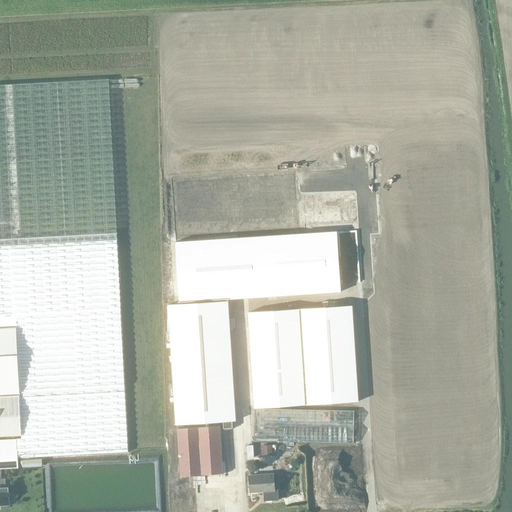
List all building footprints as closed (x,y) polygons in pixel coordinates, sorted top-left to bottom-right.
[(111,79),(0,84),(0,343),(15,343),(18,396),(20,436),(21,439),(17,439),(19,459),(129,453),(119,234),(111,79)] [(175,197),(178,240),(295,231),(291,187),(175,197)] [(337,233),(176,246),(181,305),(226,301),(342,292),(337,233)] [(232,421),(236,421),(226,301),(181,305),(165,306),(175,426),(223,422),(223,429),(232,428),(232,421)] [(352,306),(248,312),(254,408),(358,401),(352,306)] [(15,343),(0,343),(0,396),(18,396),(15,343)] [(18,396),(0,396),(0,436),(20,436),(18,396)] [(254,409),(254,441),(353,443),(354,411),(254,409)] [(219,426),(177,428),(180,477),(222,474),(219,426)] [(0,469),(19,468),(19,459),(17,439),(0,440),(0,469)] [(271,445),(261,446),(262,456),(272,455),(271,445)] [(274,474),(249,476),(250,492),(264,491),(264,501),(278,500),(278,490),(275,490),(274,488),(274,487),(274,474)] [(0,508),(10,508),(9,486),(6,486),(5,479),(0,479),(0,508)] [(205,494),(210,488),(203,482),(198,488),(205,494)]
